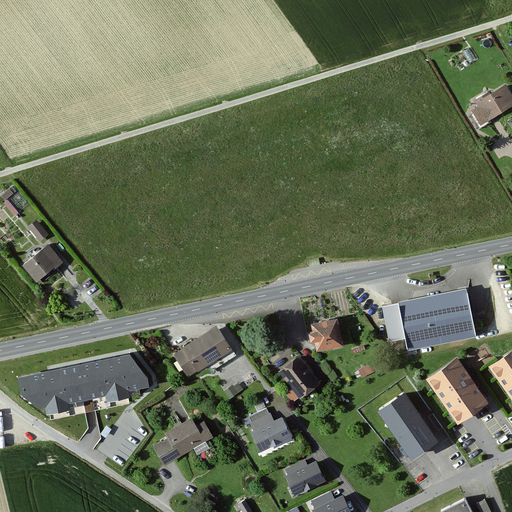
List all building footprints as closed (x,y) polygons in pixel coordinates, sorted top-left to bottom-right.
[(476,105),(470,109),(478,123),(511,103),(511,97),(504,83),(473,100),(476,105)] [(14,184),(1,192),(14,211),(26,204),(14,184)] [(35,219),(26,226),(38,241),(47,234),(35,219)] [(46,243),(19,264),(33,281),(60,259),(46,243)] [(319,258),(308,260),(309,267),(320,264),(319,258)] [(462,289),(380,305),(386,340),(400,337),(402,348),(471,335),(462,289)] [(333,316),(307,322),(308,328),(303,329),(306,339),(309,338),(312,350),(340,344),(333,316)] [(183,351),(174,357),(188,379),(231,350),(215,326),(181,349),(183,351)] [(511,351),(489,367),(511,399),(511,351)] [(295,354),(275,370),(297,397),(317,381),(295,354)] [(128,355),(18,379),(22,394),(42,408),(147,387),(145,378),(128,355)] [(456,358),(426,379),(458,424),(488,403),(456,358)] [(403,394),(380,409),(412,457),(435,441),(403,394)] [(252,432),(260,451),(292,437),(283,418),(274,422),(270,415),(252,423),(256,430),(252,432)] [(164,437),(150,445),(161,464),(211,436),(201,419),(193,423),(189,416),(161,432),(164,437)] [(287,477),(295,494),(324,481),(315,463),(307,467),(304,461),(286,470),(289,476),(287,477)] [(469,511),(461,496),(438,508),(439,511),(469,511)] [(494,511),(487,496),(478,500),(483,511),(494,511)] [(349,511),(342,497),(313,510),(313,511),(349,511)] [(252,511),(245,500),(238,504),(242,511),(252,511)]
